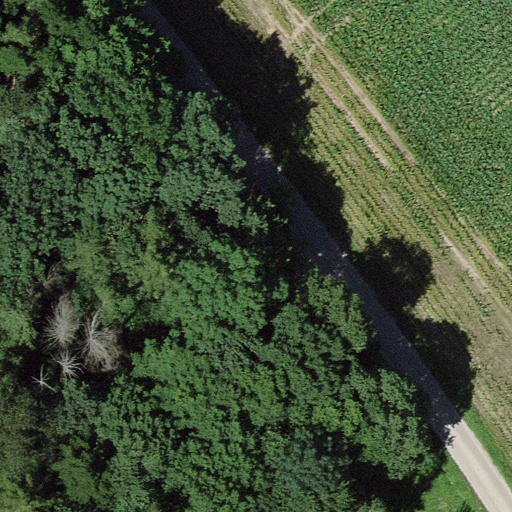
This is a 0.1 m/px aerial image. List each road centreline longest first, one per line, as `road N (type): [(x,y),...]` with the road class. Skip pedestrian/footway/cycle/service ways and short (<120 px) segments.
road 1 (unclassified): [(130,0),(350,291),(502,511)]
road 2 (track): [(350,291),(38,511)]
